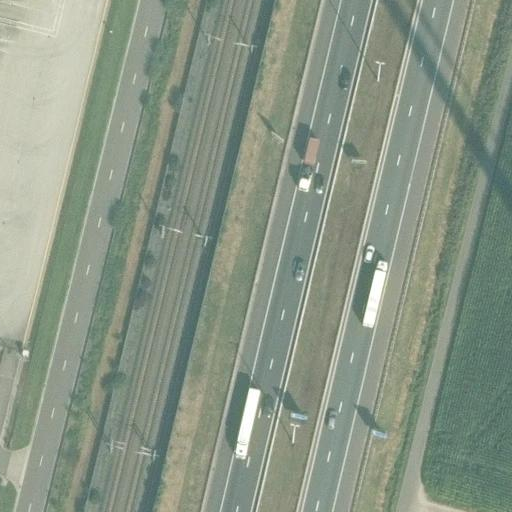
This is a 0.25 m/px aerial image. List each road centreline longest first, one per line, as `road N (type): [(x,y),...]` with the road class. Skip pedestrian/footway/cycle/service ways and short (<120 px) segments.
road 1 (unclassified): [(29,511),(152,0)]
road 2 (motorway): [(330,511),(446,0)]
road 3 (motorway): [(349,0),(235,511)]
road 4 (unclassified): [(400,511),(511,58)]
road 5 (unknown): [(86,0),(20,270)]
